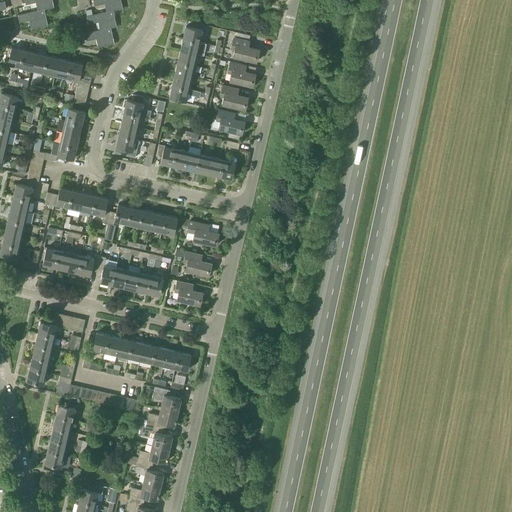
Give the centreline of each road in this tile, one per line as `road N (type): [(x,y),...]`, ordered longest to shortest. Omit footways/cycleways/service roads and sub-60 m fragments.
road 1 (trunk): [(394,0),(285,511)]
road 2 (trunk): [(317,511),(426,0)]
road 3 (residential): [(248,208),(102,173),(91,162),(111,80),(155,0)]
road 4 (residential): [(0,287),(217,334)]
road 5 (residential): [(248,208),(295,0)]
road 6 (residential): [(173,511),(217,334)]
road 7 (residential): [(217,334),(248,208)]
